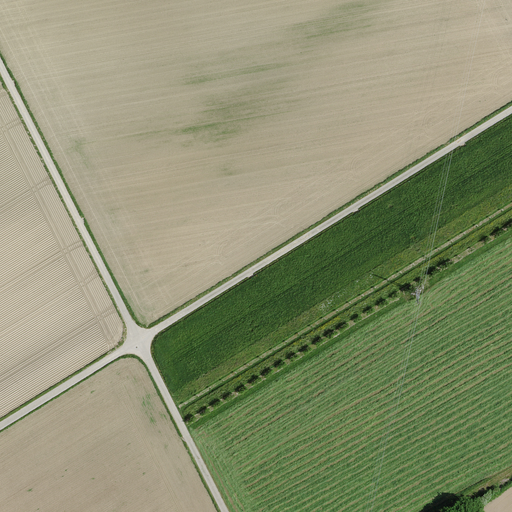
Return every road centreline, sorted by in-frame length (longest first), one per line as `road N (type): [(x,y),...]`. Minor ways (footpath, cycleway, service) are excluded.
road 1 (track): [(511,111),(0,427)]
road 2 (track): [(0,67),(223,511)]
